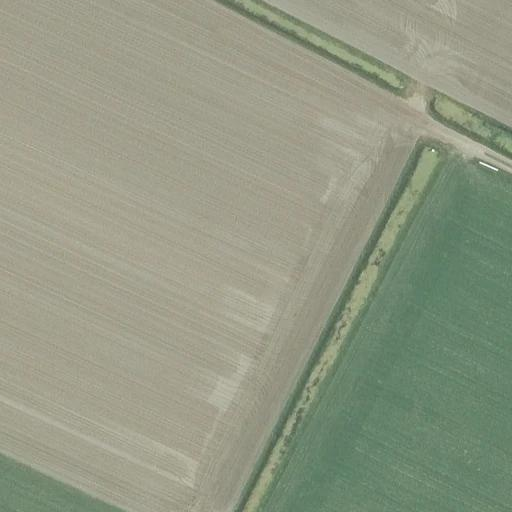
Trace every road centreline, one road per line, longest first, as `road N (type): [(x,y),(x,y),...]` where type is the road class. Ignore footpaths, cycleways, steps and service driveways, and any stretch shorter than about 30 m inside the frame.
road 1 (track): [(220,511),(420,124),(415,89),(457,0)]
road 2 (track): [(268,511),(461,143),(511,169)]
